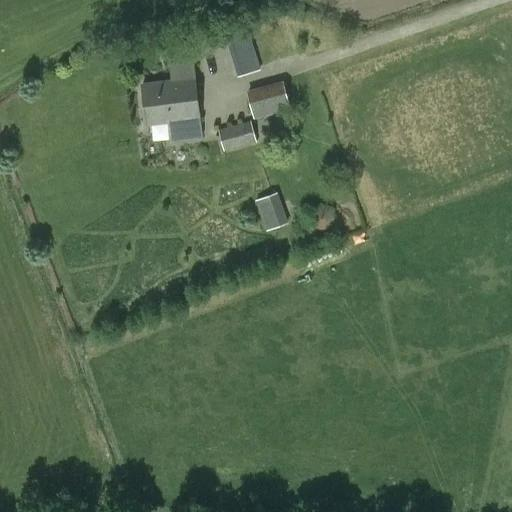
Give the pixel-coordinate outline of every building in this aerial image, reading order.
[(239,76),(262,68),(250,31),(227,38),(239,76)] [(148,126),(169,123),(171,141),(200,137),(191,57),(169,60),(171,79),(143,82),(148,126)] [(254,119),(291,109),(283,80),(246,90),(254,119)] [(224,152),(257,142),(251,121),(219,130),(224,152)] [(256,201),(267,230),(289,222),(278,192),(256,201)]
